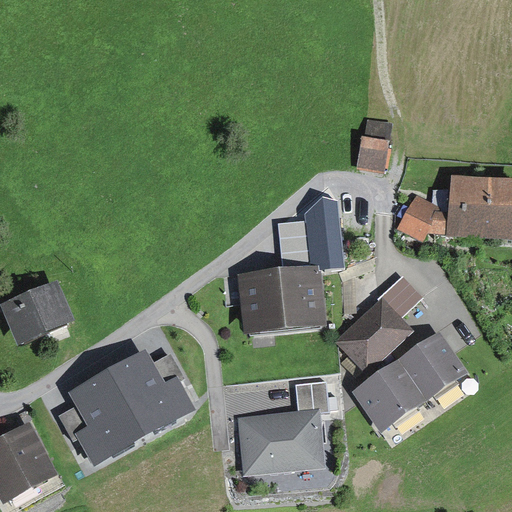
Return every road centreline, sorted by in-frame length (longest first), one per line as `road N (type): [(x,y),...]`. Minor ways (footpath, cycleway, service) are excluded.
road 1 (residential): [(0,404),(169,304),(321,184),(358,182),(381,193),(385,253)]
road 2 (track): [(378,0),(401,150),(381,193)]
